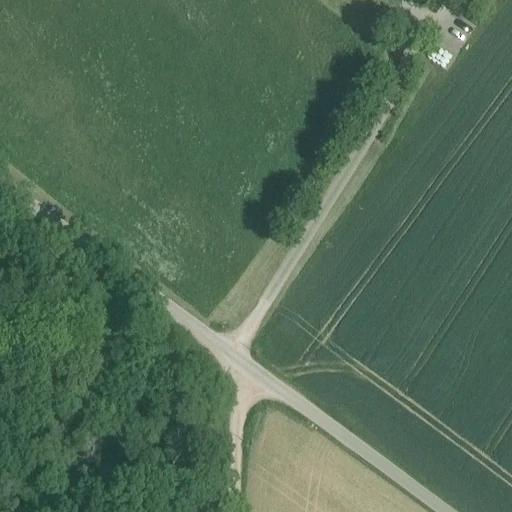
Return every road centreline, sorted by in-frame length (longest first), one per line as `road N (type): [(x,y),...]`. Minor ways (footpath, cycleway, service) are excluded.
road 1 (unclassified): [(258,376),(0,179)]
road 2 (unclassified): [(441,511),(258,376)]
road 3 (unclassified): [(258,376),(238,422),(230,511)]
